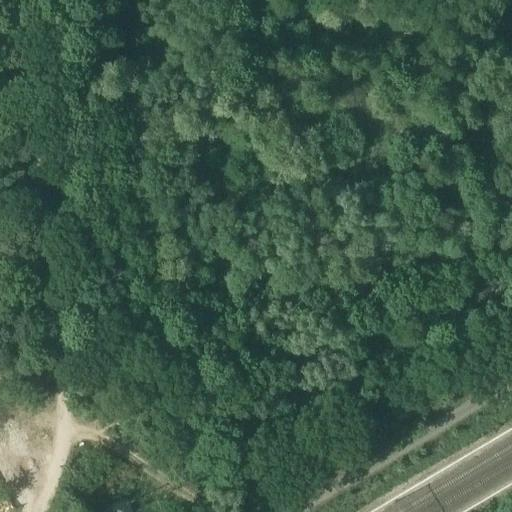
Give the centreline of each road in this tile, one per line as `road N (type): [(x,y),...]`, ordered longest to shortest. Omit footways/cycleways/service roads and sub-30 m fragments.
road 1 (track): [(44,511),(66,434),(65,394),(7,0)]
road 2 (track): [(66,434),(99,437),(214,511)]
